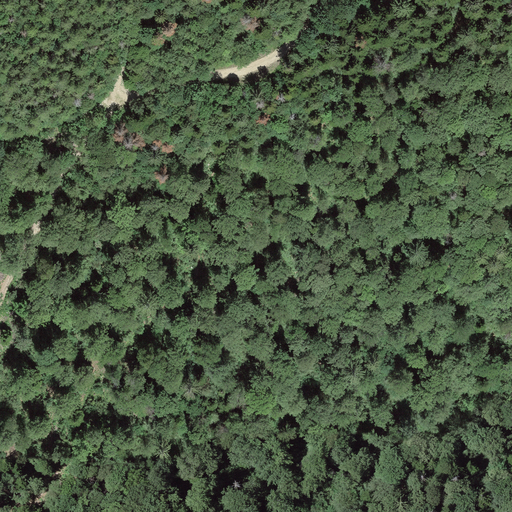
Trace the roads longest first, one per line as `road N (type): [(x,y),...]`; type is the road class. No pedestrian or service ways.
road 1 (track): [(111,101),(261,64),(331,0)]
road 2 (track): [(0,304),(57,187),(111,101)]
